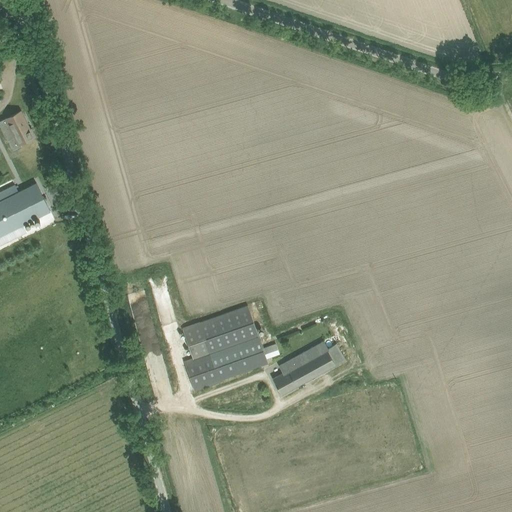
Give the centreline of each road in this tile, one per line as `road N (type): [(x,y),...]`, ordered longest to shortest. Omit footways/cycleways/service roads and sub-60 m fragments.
road 1 (unclassified): [(167,511),(33,21)]
road 2 (unclassified): [(226,0),(421,65),(511,66)]
